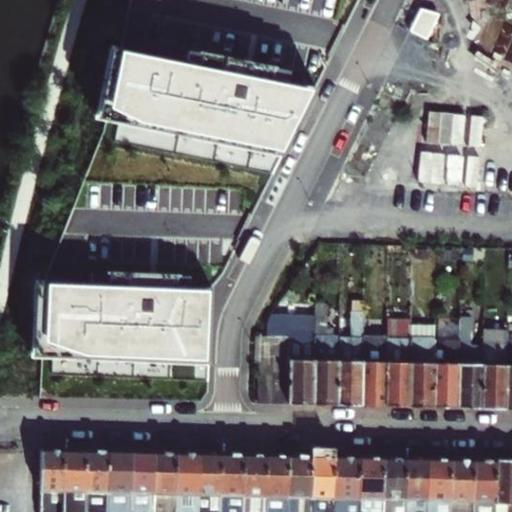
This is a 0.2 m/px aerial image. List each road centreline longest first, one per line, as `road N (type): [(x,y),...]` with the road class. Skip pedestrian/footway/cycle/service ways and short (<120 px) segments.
road 1 (residential): [(393,0),(230,332),(222,427)]
road 2 (residential): [(222,427),(511,435)]
road 3 (residential): [(0,420),(222,427)]
